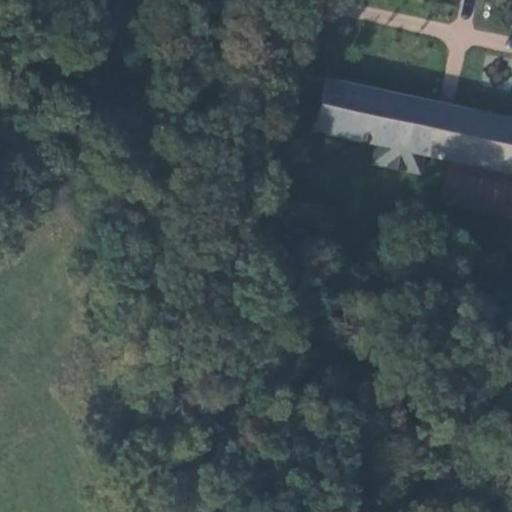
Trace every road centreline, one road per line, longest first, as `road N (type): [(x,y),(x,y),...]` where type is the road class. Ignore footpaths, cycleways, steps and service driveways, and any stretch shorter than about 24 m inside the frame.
road 1 (track): [(207,511),(305,0)]
road 2 (track): [(0,457),(33,429),(226,414)]
road 3 (track): [(314,0),(511,45)]
